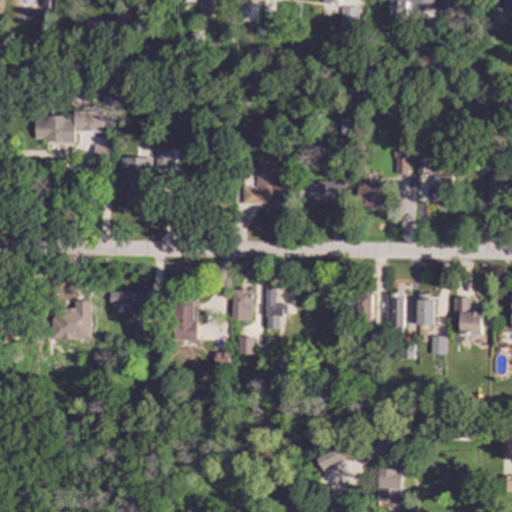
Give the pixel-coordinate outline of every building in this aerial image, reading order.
[(198,0),(198,15),(219,15),(219,0),(198,0)] [(388,0),(388,18),(427,17),(427,10),(451,9),(451,0),(388,0)] [(358,7),(341,6),(340,24),(357,24),(358,7)] [(506,13),(487,13),(486,30),(505,30),(506,13)] [(102,132),(102,111),(69,111),(69,116),(34,117),(34,141),(73,141),(73,132),(102,132)] [(106,145),(92,145),(93,160),(107,160),(106,145)] [(156,166),(177,166),(177,149),(156,149),(156,166)] [(406,151),(393,151),(393,174),(407,174),(406,151)] [(126,203),(142,203),(143,171),(150,171),(150,157),(120,157),(120,189),(127,189),(126,203)] [(417,173),(433,173),(433,157),(417,157),(417,173)] [(242,187),(241,203),(278,204),(279,162),(256,161),(256,187),(242,187)] [(378,181),(370,181),(371,172),(357,172),(355,208),(377,209),(378,181)] [(452,176),(433,175),(432,203),(451,204),(452,176)] [(487,204),(506,204),(505,178),(486,179),(487,204)] [(344,180),(301,181),(302,204),(345,203),(344,180)] [(250,321),(251,289),(231,288),(230,320),(250,321)] [(265,329),(284,329),(283,303),(275,303),(275,288),(264,289),(265,329)] [(140,292),(108,292),(108,305),(123,306),(123,320),(143,320),(143,305),(139,304),(140,292)] [(402,327),(403,293),(386,293),(385,327),(402,327)] [(371,294),(355,294),(354,324),(371,324),(371,294)] [(458,334),(480,335),(481,311),(470,311),(470,297),(452,297),(452,313),(458,313),(458,334)] [(196,341),(197,321),(193,321),(194,300),(176,299),(175,340),(196,341)] [(91,301),(74,300),(73,309),(52,309),(52,338),(90,339),(91,301)] [(433,300),(415,300),(415,324),(433,325),(433,300)] [(148,343),(147,327),(133,327),(133,343),(148,343)] [(444,336),(429,336),(430,354),(444,354),(444,336)] [(237,354),(253,354),(253,337),(237,337),(237,354)] [(288,364),(271,364),(272,381),(288,381),(288,364)] [(322,472),(344,460),(337,446),(314,458),(322,472)] [(400,502),(401,470),(377,469),(376,501),(400,502)] [(511,475),(500,475),(500,492),(511,492),(511,475)]
